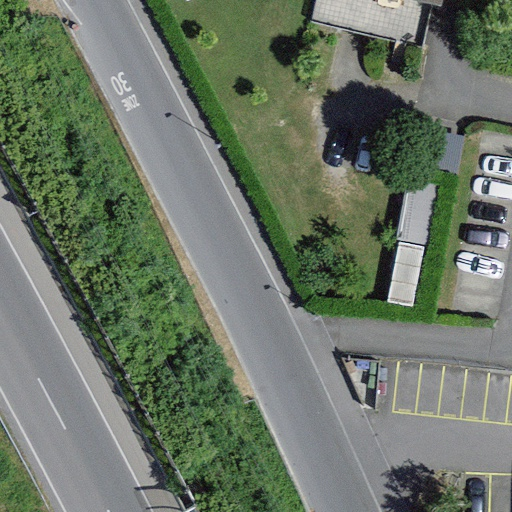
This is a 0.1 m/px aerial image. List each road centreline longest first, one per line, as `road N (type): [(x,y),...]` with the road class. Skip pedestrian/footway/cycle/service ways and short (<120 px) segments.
road 1 (residential): [(93,0),(259,309),(351,511)]
road 2 (motorway): [(108,511),(0,306)]
